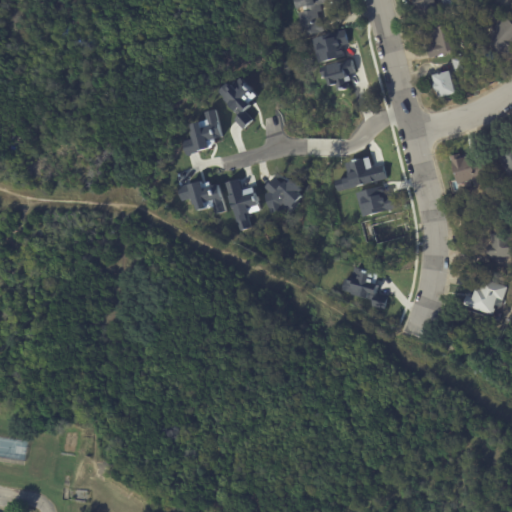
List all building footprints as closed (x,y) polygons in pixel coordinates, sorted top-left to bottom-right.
[(332,0),(333,1),(333,3),(321,5),(323,13),(318,14),(320,24),(324,23),(326,33),(303,38),(301,30),(302,30),(298,15),(304,14),(303,10),(296,12),(293,0),(332,0)] [(433,0),(436,11),(421,15),(419,9),(416,10),(412,0),(433,0)] [(441,0),(458,0),(460,5),(444,10),(441,0)] [(511,47),(504,57),(487,43),(491,38),(487,35),(504,15),(511,21),(511,47)] [(429,57),(426,45),(433,43),(430,29),(453,24),(459,51),(429,57)] [(313,38),(345,30),(348,44),(342,45),(345,56),(319,63),(313,38)] [(451,59),(466,55),(469,68),(455,72),(451,59)] [(321,67),(340,62),(341,65),(345,64),(344,61),(352,59),(355,72),(348,74),(348,76),(349,76),(350,80),(348,81),(350,88),(346,89),(345,87),(342,88),(343,90),(339,91),(337,84),(331,86),(328,75),(323,76),(321,67)] [(438,97),(437,90),(435,91),(433,81),(434,81),(432,74),(448,70),(448,72),(450,71),(455,93),(438,97)] [(511,177),(510,179),(495,152),(511,142),(511,177)] [(470,162),(477,194),(463,197),(460,187),(452,189),(450,181),(456,180),(450,157),(460,155),(461,158),(469,156),(470,162)] [(357,192),(382,186),(385,196),(392,194),(396,208),(364,217),(357,192)] [(511,257),(489,258),(488,258),(487,245),(491,244),(491,231),(510,229),(511,244),(511,257)] [(384,309),(387,296),(374,293),(379,273),(355,268),(352,279),(346,277),(342,292),(373,299),(371,306),(384,309)] [(506,287),(501,301),(495,299),(492,309),(493,309),(491,315),(463,306),(466,296),(471,298),(475,288),(479,290),(482,279),(506,287)]
